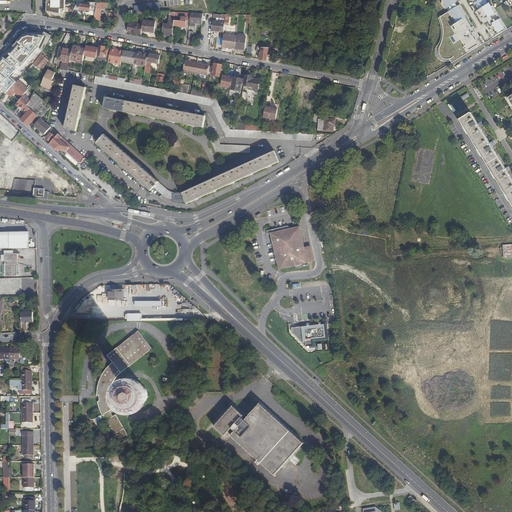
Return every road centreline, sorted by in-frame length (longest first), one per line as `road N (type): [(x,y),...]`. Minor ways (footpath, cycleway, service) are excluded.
road 1 (residential): [(0,46),(19,25),(38,21),(370,87)]
road 2 (primary): [(179,267),(447,511)]
road 3 (tertiary): [(50,336),(49,511)]
road 4 (residential): [(116,215),(0,105)]
